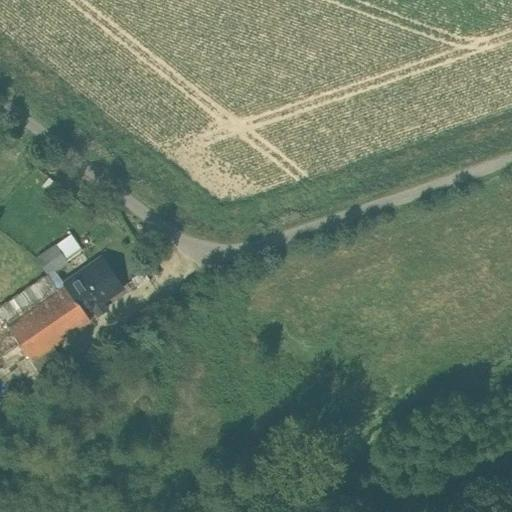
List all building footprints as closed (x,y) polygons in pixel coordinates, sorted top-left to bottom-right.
[(37,259),(48,275),(66,263),(55,247),(37,259)] [(64,283),(85,313),(123,287),(102,257),(64,283)] [(0,308),(48,275),(37,259),(0,284),(0,308)] [(0,315),(8,327),(59,291),(48,275),(0,308),(0,315)] [(31,360),(52,345),(90,319),(85,313),(64,283),(63,283),(66,287),(59,291),(8,327),(31,360)] [(52,345),(31,360),(44,379),(65,364),(52,345)]
